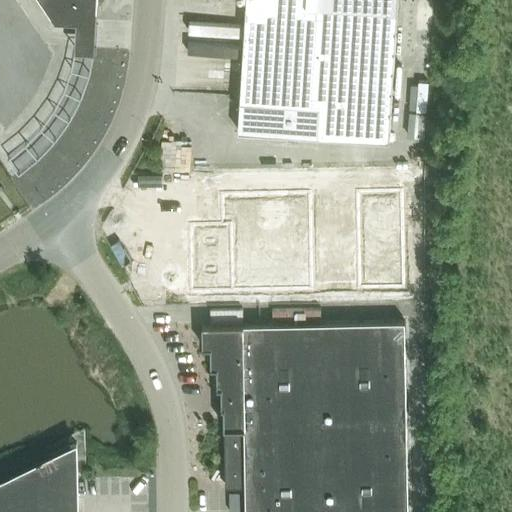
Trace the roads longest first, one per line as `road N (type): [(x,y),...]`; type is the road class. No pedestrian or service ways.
road 1 (unclassified): [(177,511),(175,444),(155,377),(48,222)]
road 2 (unclassified): [(48,222),(100,171),(133,118),(145,80),(151,0)]
